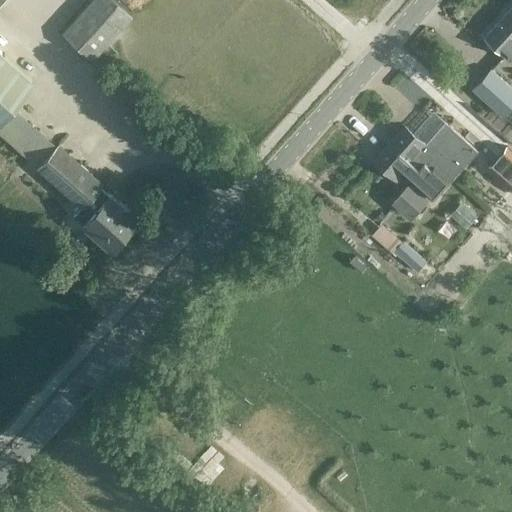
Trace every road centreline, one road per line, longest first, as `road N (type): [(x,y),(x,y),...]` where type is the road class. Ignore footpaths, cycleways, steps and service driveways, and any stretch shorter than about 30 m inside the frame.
road 1 (tertiary): [(0,476),(428,0)]
road 2 (track): [(303,511),(174,398),(129,333)]
